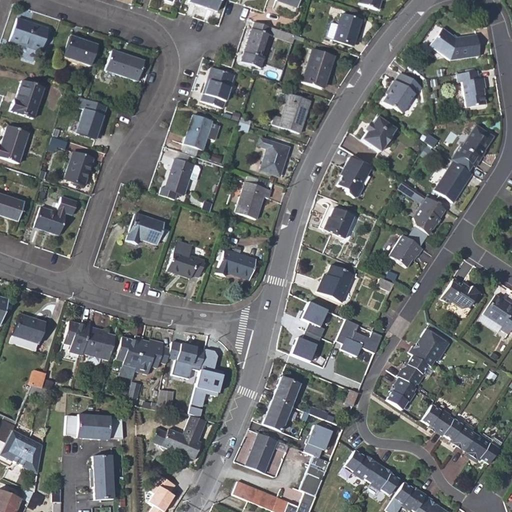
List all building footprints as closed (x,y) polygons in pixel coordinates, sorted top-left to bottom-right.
[(219,0),(188,0),(187,3),(215,12),(219,0)] [(376,11),(379,0),(358,0),(357,5),(376,11)] [(340,15),(336,27),(331,41),(350,47),(359,21),(340,15)] [(9,41),(40,52),(47,29),(16,19),(9,41)] [(271,36),(274,37),(276,30),(254,23),(252,29),(250,29),(240,62),(260,69),(271,36)] [(324,38),(331,41),(336,27),(328,24),(324,38)] [(274,37),(292,43),(294,36),(276,30),(274,37)] [(441,33),(430,50),(449,63),(478,59),(474,37),(453,40),(441,33)] [(62,57),(90,66),(97,46),(69,37),(62,57)] [(300,83),(321,90),(332,57),(311,50),(300,83)] [(103,71),(136,81),(143,62),(123,55),(123,56),(110,52),(103,71)] [(208,82),(206,81),(202,95),(200,102),(221,109),(232,76),(212,70),(208,82)] [(400,113),(412,93),(414,94),(421,85),(399,71),(393,80),(391,79),(385,88),(388,89),(385,94),(379,102),(389,109),(391,107),(400,113)] [(459,82),(463,107),(483,104),(481,89),(480,88),(483,87),(482,77),(477,78),(476,71),(455,75),(454,75),(455,82),(459,82)] [(8,111),(33,119),(43,89),(21,81),(14,101),(12,100),(8,111)] [(270,126),(297,134),(308,102),(288,95),(280,118),(273,116),(270,126)] [(85,100),(79,98),(76,108),(83,110),(75,134),(94,140),(105,107),(85,100)] [(182,145),(201,152),(210,122),(192,116),(182,145)] [(395,128),(376,116),(370,124),(365,132),(360,140),(379,153),(383,146),(385,147),(389,146),(393,141),(392,137),(390,136),(395,128)] [(218,127),(210,124),(205,139),(213,141),(218,127)] [(0,158),(18,164),(28,134),(6,127),(0,144),(0,158)] [(458,145),(453,153),(473,166),(478,158),(477,158),(491,138),(474,127),(460,147),(458,145)] [(62,151),(65,141),(50,136),(47,146),(62,151)] [(259,171),(277,177),(287,149),(260,139),(258,146),(266,148),(259,171)] [(63,180),(81,186),(86,168),(89,169),(92,160),(72,153),(63,180)] [(369,171),(348,158),(341,169),(345,172),(341,178),(339,177),(334,186),(344,192),(344,195),(352,199),(355,198),(361,188),(360,185),(369,171)] [(182,196),(187,179),(191,168),(192,165),(173,159),(164,189),(160,188),(157,195),(161,197),(173,201),(175,193),(182,196)] [(449,202),(469,173),(451,161),(431,190),(449,202)] [(81,186),(84,187),(89,169),(86,168),(81,186)] [(187,179),(194,181),(198,170),(191,168),(187,179)] [(234,213),(254,220),(262,197),(266,199),(269,191),(244,182),(234,213)] [(408,187),(400,182),(395,189),(403,195),(408,187)] [(424,197),(408,187),(403,195),(419,205),(424,197)] [(0,216),(16,221),(23,203),(0,195),(0,216)] [(412,226),(425,235),(442,210),(424,197),(419,205),(409,218),(412,226)] [(327,205),(318,226),(345,239),(355,218),(327,205)] [(33,228),(58,236),(64,216),(40,208),(33,228)] [(138,240),(156,245),(163,223),(134,214),(125,241),(136,245),(138,240)] [(400,234),(385,256),(403,268),(413,255),(415,256),(420,249),(400,234)] [(190,276),(197,278),(203,262),(188,256),(191,247),(175,242),(165,271),(189,279),(190,276)] [(225,273),(248,280),(254,261),(222,251),(214,274),(223,277),(225,273)] [(329,265),(324,274),(322,280),(319,279),(313,290),(339,302),(351,275),(329,265)] [(451,277),(437,298),(446,304),(448,301),(460,308),(465,308),(469,303),(471,305),(478,294),(467,286),(466,288),(451,277)] [(375,286),(388,292),(392,285),(378,278),(375,286)] [(492,296),(480,315),(498,327),(496,330),(503,335),(511,321),(511,312),(509,310),(511,307),(504,302),(503,303),(492,296)] [(328,327),(337,331),(340,323),(331,319),(330,320),(312,313),(303,333),(322,341),(328,327)] [(11,336),(37,345),(44,323),(18,315),(11,336)] [(498,327),(480,315),(476,322),(494,333),(496,330),(498,327)] [(79,357),(79,355),(87,328),(88,323),(79,321),(78,326),(65,322),(59,345),(67,348),(66,354),(79,357)] [(340,332),(356,339),(360,332),(344,325),(340,332)] [(322,341),(331,345),(337,331),(328,327),(322,341)] [(79,355),(87,357),(97,360),(106,362),(112,337),(105,335),(101,335),(101,332),(87,328),(79,355)] [(404,364),(395,378),(396,379),(388,393),(382,401),(397,410),(402,401),(408,393),(411,389),(410,388),(412,384),(418,375),(423,367),(427,369),(432,363),(434,364),(447,344),(423,329),(417,338),(420,340),(413,350),(411,348),(409,347),(404,354),(409,357),(404,364)] [(368,336),(377,341),(379,337),(370,332),(368,336)] [(353,371),(363,376),(377,341),(368,336),(353,371)] [(147,343),(140,341),(140,340),(133,337),(131,342),(118,339),(112,363),(119,365),(117,371),(144,378),(147,369),(154,370),(157,363),(164,365),(168,351),(160,349),(161,345),(153,342),(152,345),(147,343)] [(411,348),(413,350),(420,340),(417,338),(411,348)] [(173,367),(206,376),(211,355),(179,346),(173,367)] [(87,365),(93,367),(96,365),(97,360),(87,357),(85,362),(87,365)] [(393,377),(395,378),(404,364),(402,363),(393,377)] [(32,386),(41,388),(45,374),(36,371),(30,386),(32,386)] [(279,378),(270,399),(289,407),(297,386),(279,378)] [(386,392),(388,393),(396,379),(395,378),(386,392)] [(41,388),(32,386),(28,393),(50,398),(51,391),(41,388)] [(342,404),(345,405),(350,407),(356,393),(348,390),(342,404)] [(164,397),(165,393),(158,391),(155,404),(154,406),(167,409),(169,399),(164,397)] [(278,432),(289,407),(270,399),(260,425),(278,432)] [(477,461),(485,466),(495,450),(484,443),(476,438),(466,432),(456,425),(444,417),(435,410),(427,405),(416,420),(424,426),(438,435),(446,440),(462,450),(477,461)] [(326,414),(309,407),(306,414),(324,421),(326,416),(326,414)] [(108,417),(76,415),(76,417),(64,416),(62,435),(75,436),(82,437),(82,439),(99,440),(99,438),(107,438),(121,439),(120,420),(108,419),(108,417)] [(196,442),(205,421),(189,416),(181,436),(167,430),(165,433),(155,429),(150,442),(160,446),(159,447),(192,460),(200,443),(196,442)] [(0,423),(0,441),(4,444),(11,431),(13,426),(2,420),(0,423)] [(456,425),(466,432),(468,430),(458,423),(456,425)] [(311,456),(318,459),(321,450),(323,451),(331,431),(313,424),(303,452),(311,456)] [(423,428),(437,437),(438,435),(424,426),(423,428)] [(243,464),(257,433),(248,429),(235,461),(243,464)] [(4,444),(0,451),(0,456),(35,475),(41,446),(11,431),(4,444)] [(264,473),(278,441),(258,432),(244,465),(264,473)] [(445,442),(460,452),(462,450),(446,440),(445,442)] [(460,452),(475,463),(477,461),(462,450),(460,452)] [(377,491),(385,496),(394,480),(387,475),(373,467),(358,456),(350,452),(340,467),(349,472),(359,479),(367,484),(377,491)] [(358,456),(373,467),(374,465),(359,455),(358,456)] [(109,456),(90,457),(91,470),(89,470),(89,478),(110,477),(109,456)] [(318,459),(311,456),(296,490),(302,492),(295,507),(239,482),(233,495),(270,511),(306,511),(312,497),(327,462),(318,459)] [(373,467),(387,475),(388,474),(374,465),(373,467)] [(348,474),(358,481),(359,479),(349,472),(348,474)] [(92,487),(93,500),(112,499),(110,477),(89,478),(90,487),(92,487)] [(366,486),(376,493),(377,491),(367,484),(366,486)] [(441,511),(437,509),(436,511),(426,504),(427,502),(428,500),(421,496),(420,498),(407,489),(399,484),(389,499),(398,504),(406,510),(409,511),(441,511)] [(407,489),(420,498),(421,496),(408,487),(407,489)] [(51,490),(51,502),(58,503),(59,490),(51,490)] [(0,492),(0,511),(13,511),(19,500),(0,492)] [(39,506),(43,497),(32,492),(25,508),(32,510),(35,504),(39,506)] [(426,504),(436,511),(437,509),(427,502),(426,504)]
